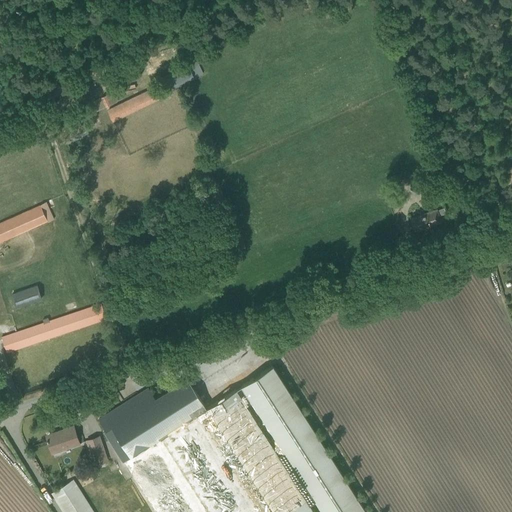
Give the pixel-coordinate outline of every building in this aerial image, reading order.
[(187,64),(159,78),(166,91),(203,73),(196,61),(188,65),(187,64)] [(154,88),(108,110),(113,120),(159,97),(154,88)] [(108,94),(101,97),(106,107),(112,104),(108,94)] [(46,201),(0,222),(0,242),(54,218),(46,201)] [(440,221),(439,218),(437,211),(437,210),(411,218),(415,230),(440,221)] [(214,274),(206,277),(209,287),(217,284),(214,274)] [(36,285),(11,294),(16,308),(42,299),(36,285)] [(171,299),(167,287),(159,289),(163,302),(171,299)] [(7,352),(106,318),(101,303),(49,321),(48,317),(43,319),(44,323),(2,337),(7,352)] [(124,315),(121,306),(114,309),(117,317),(124,315)] [(315,511),(310,503),(314,500),(321,511),(367,511),(273,364),(206,408),(207,409),(211,415),(210,416),(213,420),(271,511),(315,511)] [(206,511),(192,489),(198,486),(165,435),(169,432),(196,416),(207,409),(206,408),(187,379),(150,402),(143,391),(105,415),(98,419),(105,430),(104,432),(154,511),(206,511)] [(169,432),(165,435),(198,486),(192,489),(206,511),(263,511),(242,478),(240,480),(205,425),(202,421),(210,416),(211,415),(207,409),(196,416),(169,432)] [(47,437),(50,447),(52,454),(80,445),(73,426),(61,430),(62,433),(48,438),(47,437)] [(100,435),(85,440),(94,465),(109,460),(100,435)] [(92,511),(73,481),(51,495),(62,511),(92,511)]
